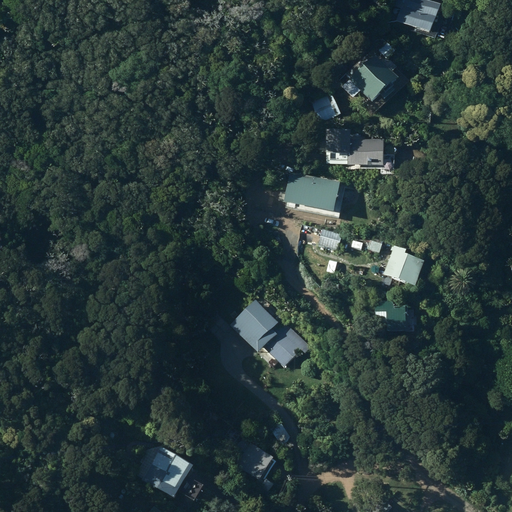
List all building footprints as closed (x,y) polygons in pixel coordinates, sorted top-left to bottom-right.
[(430,40),(441,11),(414,0),(409,12),(405,11),(402,18),(400,17),(396,27),(430,40)] [(395,54),(387,45),(379,52),(383,56),(382,57),(386,62),(395,54)] [(341,93),(352,105),(360,98),(372,111),(399,86),(376,61),(341,93)] [(394,80),(397,81),(400,79),(401,76),(399,73),(395,73),(393,74),(392,78),(394,80)] [(331,98),(311,106),(320,128),(340,121),(331,98)] [(347,173),(383,174),(384,146),(350,146),(350,140),(326,139),(325,163),(348,163),(347,173)] [(332,222),(339,187),(289,178),(282,213),(332,222)] [(318,250),(338,255),(342,238),(323,232),(318,250)] [(370,245),(367,253),(379,257),(383,244),(379,243),(377,247),(370,245)] [(392,254),(383,279),(415,291),(424,267),(404,260),(406,254),(392,249),(391,253),(392,254)] [(277,319),(255,298),(230,324),(258,350),(262,345),(283,366),(301,348),(305,352),(310,346),(285,321),(281,326),(275,320),(277,319)] [(393,300),(375,300),(375,316),(379,316),(379,320),(386,320),(386,329),(406,329),(406,311),(407,311),(407,303),(399,303),(399,305),(393,305),(393,300)] [(410,315),(413,315),(416,313),(416,310),(414,307),(411,307),(408,309),(408,312),(410,315)] [(480,402),(468,399),(467,407),(478,409),(480,402)] [(110,422),(103,433),(109,436),(115,425),(110,422)] [(237,444),(246,450),(237,464),(258,478),(273,455),(251,441),(250,442),(242,437),(237,444)] [(160,445),(142,479),(173,496),(191,462),(160,445)]
